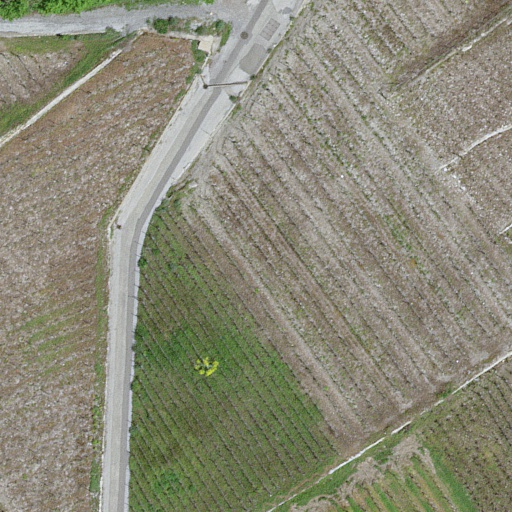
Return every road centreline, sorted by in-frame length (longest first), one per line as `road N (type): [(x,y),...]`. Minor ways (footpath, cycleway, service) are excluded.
road 1 (unclassified): [(114,511),(132,227),(279,0)]
road 2 (track): [(269,15),(0,27)]
